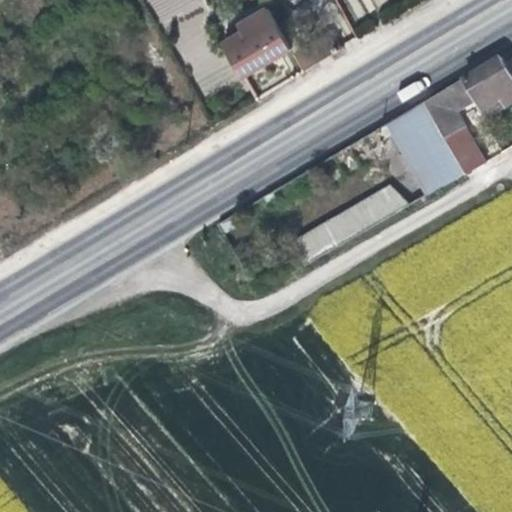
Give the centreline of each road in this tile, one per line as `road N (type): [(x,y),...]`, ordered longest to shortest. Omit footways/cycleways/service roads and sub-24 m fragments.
road 1 (primary): [(506,0),(0,293)]
road 2 (unclassified): [(466,0),(0,280)]
road 3 (unclassified): [(149,244),(239,312),(259,312),(511,167)]
road 4 (primary): [(149,244),(511,26)]
road 5 (track): [(0,392),(85,353),(184,342),(239,312)]
road 6 (primary): [(0,334),(149,244)]
